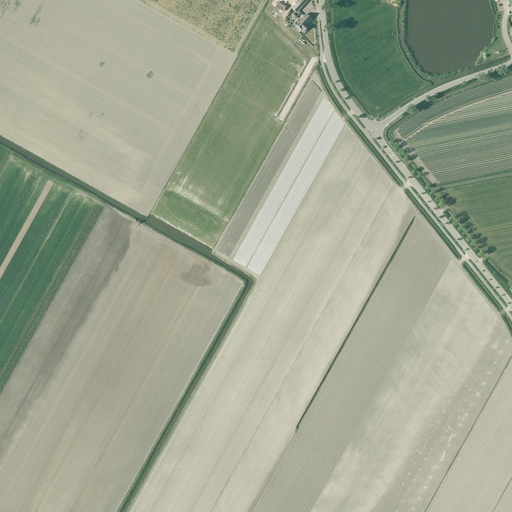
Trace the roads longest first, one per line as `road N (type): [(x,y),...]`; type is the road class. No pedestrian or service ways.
road 1 (tertiary): [(511,306),(372,130)]
road 2 (unclassified): [(372,130),(435,91),(511,62)]
